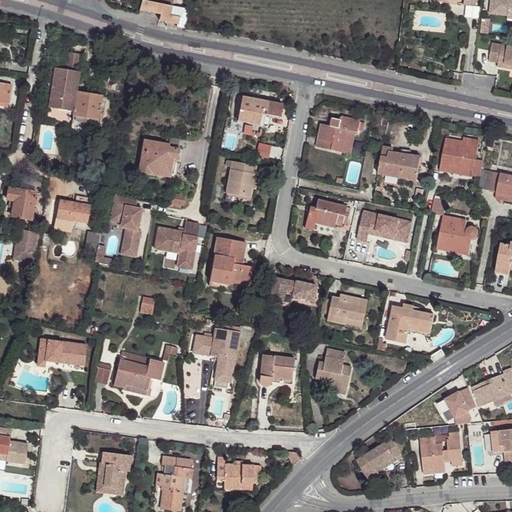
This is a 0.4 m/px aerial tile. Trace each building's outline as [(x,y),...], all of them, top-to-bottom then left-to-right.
[(142,0),(139,10),(152,13),(161,14),(159,20),(177,24),(176,27),(185,29),(188,12),(172,9),(174,0),(142,0)] [(511,0),(491,0),(490,14),(507,16),(507,18),(511,18),(511,0)] [(511,47),(492,43),(489,61),(511,65),(511,47)] [(55,68),(48,107),(74,111),(71,128),(88,130),(90,119),(98,120),(102,96),(76,92),(83,54),(66,52),(63,69),(55,68)] [(453,85),(461,87),(463,76),(454,75),(453,85)] [(12,84),(0,82),(0,105),(8,107),(8,104),(9,104),(12,84)] [(283,104),(238,96),(235,110),(239,110),(238,120),(260,124),(262,114),(280,117),(283,104)] [(321,124),(316,147),(341,153),(346,130),(356,132),(358,133),(358,130),(363,131),(364,123),(360,122),(360,121),(342,117),(341,120),(332,118),(331,126),(321,124)] [(346,130),(341,153),(351,155),(356,132),(346,130)] [(463,142),(445,139),(439,170),(452,173),(453,165),(460,167),(459,170),(473,173),(472,175),(480,176),(481,170),(482,161),(475,160),(479,141),(464,138),(463,142)] [(153,167),(171,170),(173,158),(178,159),(179,149),(169,147),(169,144),(144,140),(139,171),(152,174),(153,167)] [(378,174),(417,181),(421,157),(392,152),(393,149),(382,147),(378,174)] [(256,166),(227,160),(226,166),(231,167),(226,193),(250,198),(252,189),(254,180),(256,166)] [(453,165),(452,173),(479,178),(480,176),(472,175),(473,173),(459,170),(460,167),(453,165)] [(152,174),(170,177),(171,170),(153,167),(152,174)] [(478,188),(489,190),(493,172),(481,170),(480,176),(479,178),(478,188)] [(511,196),(511,175),(493,172),(489,190),(496,192),(496,194),(511,196)] [(37,192),(8,187),(6,200),(13,201),(11,217),(32,220),(32,219),(35,220),(37,209),(34,208),(35,205),(38,205),(40,196),(36,195),(37,192)] [(169,206),(180,208),(181,205),(184,206),(186,196),(172,193),(169,206)] [(511,196),(496,194),(495,199),(511,202),(511,196)] [(137,199),(114,195),(110,221),(122,223),(125,229),(121,251),(137,254),(140,236),(137,235),(138,231),(142,209),(135,207),(137,199)] [(75,203),(51,198),(46,227),(58,229),(71,231),(73,220),(88,223),(92,198),(76,196),(75,203)] [(431,213),(443,216),(436,249),(447,251),(448,244),(454,245),(453,249),(469,252),(472,239),(476,238),(477,237),(478,235),(479,233),(477,229),(475,227),(473,226),(470,227),(468,228),(465,227),(466,220),(444,216),(447,199),(435,196),(431,213)] [(345,213),(346,207),(317,200),(315,208),(310,207),(305,228),(313,230),(315,223),(334,228),(335,224),(342,225),(342,223),(346,224),(349,214),(345,213)] [(407,243),(411,222),(363,211),(357,240),(367,242),(370,229),(398,236),(401,241),(407,243)] [(478,215),(487,223),(488,217),(478,215)] [(192,269),(200,224),(186,222),(184,232),(158,228),(154,249),(166,251),(167,246),(181,248),(180,253),(178,267),(192,269)] [(370,229),(369,234),(401,241),(398,236),(370,229)] [(34,263),(39,233),(23,230),(21,243),(16,242),(15,251),(21,252),(20,261),(34,263)] [(88,232),(85,251),(96,253),(97,245),(99,233),(88,232)] [(246,242),(217,237),(214,256),(210,281),(229,285),(230,282),(249,285),(252,267),(246,266),(242,265),(243,260),(246,242)] [(507,245),(501,243),(495,272),(509,275),(510,270),(511,267),(511,242),(507,241),(507,245)] [(469,255),(469,252),(453,249),(454,245),(448,244),(447,251),(469,255)] [(96,253),(95,256),(103,258),(105,246),(97,245),(96,253)] [(13,259),(20,261),(21,252),(15,251),(13,259)] [(95,256),(94,262),(111,265),(112,259),(103,258),(95,256)] [(313,301),(316,286),(296,281),(296,282),(274,278),(270,300),(282,303),(284,290),(293,292),(292,296),(313,301)] [(143,297),(142,303),(154,306),(155,299),(143,297)] [(363,322),(367,300),(352,297),(351,301),(332,297),(327,320),(345,324),(346,319),(363,322)] [(142,303),(140,312),(152,315),(154,306),(142,303)] [(403,309),(393,306),(386,340),(406,344),(408,332),(419,334),(421,327),(431,329),(434,315),(413,311),(403,309)] [(363,322),(346,319),(345,324),(362,327),(363,322)] [(220,353),(235,356),(241,328),(216,323),(214,335),(204,333),(200,354),(219,357),(220,353)] [(430,336),(431,329),(421,327),(419,334),(430,336)] [(41,339),(39,349),(46,350),(44,360),(46,361),(65,363),(66,357),(71,358),(70,364),(85,366),(87,345),(41,339)] [(377,350),(385,352),(386,344),(383,343),(378,343),(377,350)] [(168,361),(169,353),(171,346),(166,345),(163,360),(168,361)] [(171,346),(169,353),(176,355),(178,348),(171,346)] [(39,349),(37,366),(45,367),(46,361),(44,360),(46,350),(39,349)] [(324,362),(319,361),(315,379),(329,382),(335,383),(335,385),(347,388),(351,367),(342,365),(345,352),(327,349),(324,362)] [(431,357),(434,362),(444,355),(441,351),(431,357)] [(164,363),(127,354),(126,361),(120,359),(114,385),(123,387),(125,388),(126,384),(148,389),(148,388),(150,378),(160,380),(164,363)] [(294,359),(262,355),(259,382),(260,384),(262,386),(264,387),(266,387),(269,385),(271,383),(272,378),(291,381),(294,359)] [(107,384),(111,371),(98,368),(95,381),(107,384)] [(480,406),(511,394),(503,375),(472,388),(480,406)] [(346,395),(347,388),(335,385),(335,383),(329,382),(327,391),(346,395)] [(148,389),(126,384),(125,388),(123,387),(123,390),(149,396),(151,389),(148,388),(148,389)] [(459,392),(466,402),(473,398),(468,387),(459,392)] [(459,392),(437,405),(443,414),(451,409),(456,419),(456,425),(471,423),(471,418),(467,412),(476,407),(473,398),(466,402),(459,392)] [(511,461),(511,426),(511,427),(511,430),(506,430),(506,427),(494,429),(495,431),(492,432),(494,453),(504,452),(505,457),(510,457),(510,461),(511,461)] [(11,429),(0,427),(0,460),(25,464),(28,444),(10,441),(11,429)] [(435,436),(420,438),(423,469),(445,467),(445,463),(444,460),(451,459),(452,462),(452,466),(463,465),(459,433),(449,434),(449,439),(447,440),(447,442),(448,450),(444,451),(443,444),(436,444),(435,443),(435,436)] [(449,439),(449,434),(435,436),(435,443),(447,442),(447,440),(449,439)] [(392,439),(357,460),(369,481),(380,475),(378,472),(376,468),(394,457),(400,453),(398,450),(393,442),(392,439)] [(131,456),(103,452),(102,463),(107,464),(104,486),(110,487),(110,494),(123,495),(125,477),(124,476),(125,471),(129,472),(131,456)] [(293,467),(301,460),(296,452),(285,452),(293,467)] [(161,509),(180,511),(182,492),(185,468),(191,469),(192,460),(163,457),(162,465),(166,465),(164,475),(158,474),(156,486),(163,487),(161,509)] [(218,457),(216,479),(224,480),(224,483),(253,484),(253,483),(260,483),(261,466),(242,465),(235,464),(225,464),(225,458),(218,457)] [(394,457),(376,468),(378,472),(396,461),(394,457)] [(104,486),(107,464),(102,463),(100,463),(96,492),(110,494),(110,487),(104,486)] [(191,469),(185,468),(182,492),(187,493),(189,479),(192,479),(194,469),(191,469)] [(204,502),(202,511),(206,511),(222,511),(224,507),(204,502)]
